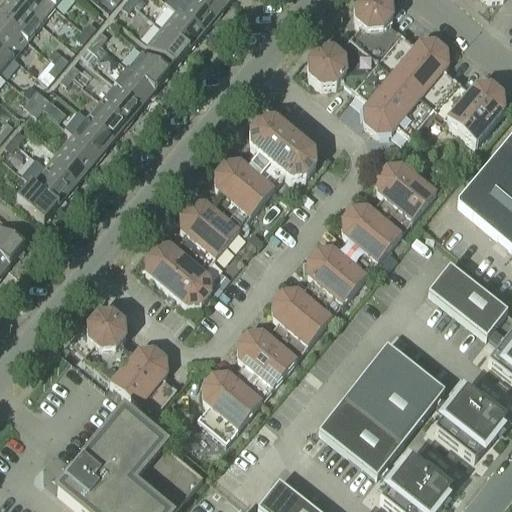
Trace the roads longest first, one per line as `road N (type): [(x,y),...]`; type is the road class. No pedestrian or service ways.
road 1 (residential): [(88,279),(182,359),(219,352),(365,168),(361,151),(264,68)]
road 2 (tertiary): [(88,279),(264,68)]
road 3 (tertiary): [(0,382),(88,279)]
